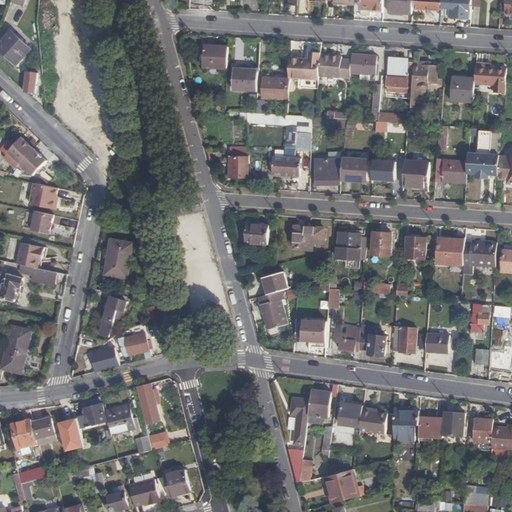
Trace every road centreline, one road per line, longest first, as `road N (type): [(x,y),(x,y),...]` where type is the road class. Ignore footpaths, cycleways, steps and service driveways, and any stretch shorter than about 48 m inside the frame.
road 1 (residential): [(158,21),(511,43)]
road 2 (residential): [(0,84),(83,164),(94,189),(54,394)]
road 3 (residential): [(209,201),(511,220)]
road 4 (residential): [(511,397),(256,360)]
road 5 (residential): [(209,201),(158,21)]
road 6 (residential): [(256,360),(209,201)]
road 7 (residential): [(296,511),(256,360)]
road 8 (residential): [(184,363),(221,510)]
road 9 (residential): [(184,363),(54,394)]
